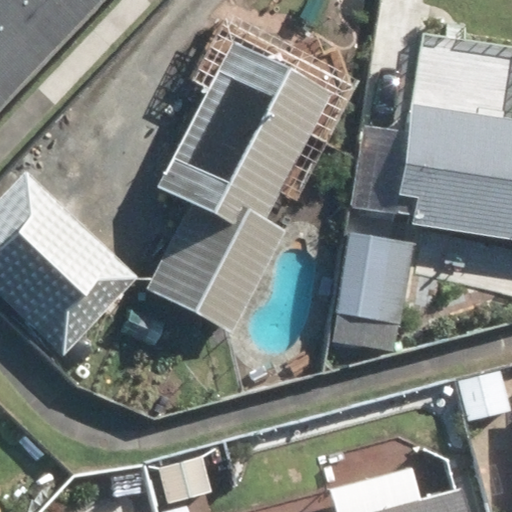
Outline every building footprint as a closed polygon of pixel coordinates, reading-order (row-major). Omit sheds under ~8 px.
[(0,0),(0,81),(80,0),(0,0)] [(189,204),(145,287),(230,332),(285,229),(263,218),(308,133),(322,141),(353,82),(223,15),(191,78),(205,86),(153,185),(189,204)] [(408,215),(406,225),(511,240),(511,114),(475,110),(479,83),(423,75),(418,104),(406,102),(402,132),(361,125),(348,206),(408,215)] [(136,275),(23,168),(0,192),(0,299),(58,355),(136,275)] [(350,232),(331,339),(392,351),(412,243),(350,232)] [(501,371),(458,381),(468,421),(510,411),(501,371)] [(363,511),(460,511),(453,486),(363,511)]
